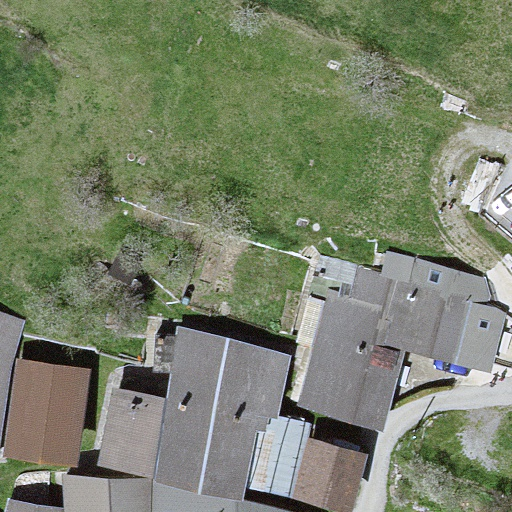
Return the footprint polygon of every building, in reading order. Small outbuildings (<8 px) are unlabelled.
[(351,293),(332,290),(313,406),(402,421),(415,348),(494,361),(503,307),(489,305),(495,272),(395,255),(393,269),(356,263),(351,293)] [(169,391),(115,384),(106,462),(292,485),(301,418),(291,417),(300,346),(178,331),(154,328),(149,364),(172,367),(169,391)] [(98,365),(33,363),(32,455),(96,456),(98,365)] [(377,450),(317,438),(306,492),(366,504),(377,450)] [(154,511),(148,471),(71,476),(74,508),(73,511),(154,511)] [(251,495),(156,474),(157,511),(323,511),(323,510),(293,509),(251,495)]
